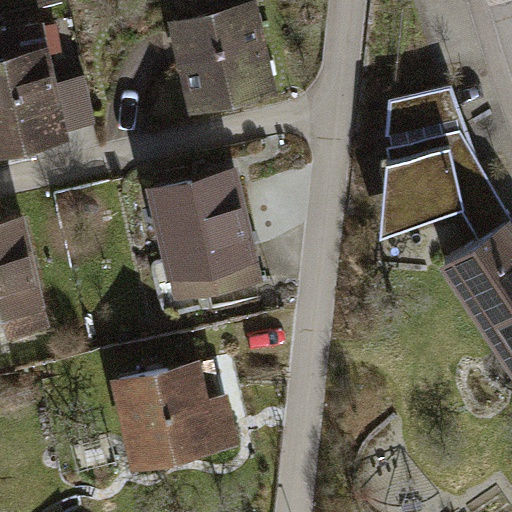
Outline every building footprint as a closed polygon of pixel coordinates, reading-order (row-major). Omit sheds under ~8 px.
[(260,10),(175,34),(202,126),(286,102),(260,10)] [(52,56),(0,67),(0,170),(73,155),(52,56)] [(460,95),(400,111),(385,253),(433,238),(446,274),(511,372),(511,217),(479,153),(460,95)] [(244,176),(155,196),(183,313),(271,292),(244,176)] [(28,227),(0,233),(0,330),(51,317),(28,227)] [(220,366),(119,388),(139,481),(240,459),(220,366)]
